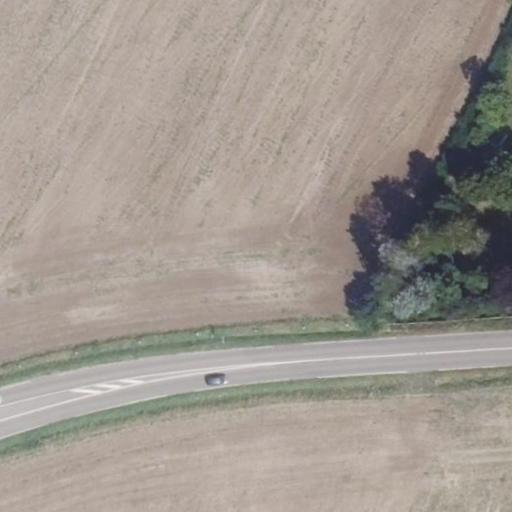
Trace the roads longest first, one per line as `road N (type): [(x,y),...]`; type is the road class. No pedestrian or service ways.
road 1 (secondary): [(0,429),(130,393),(402,354)]
road 2 (secondary): [(402,354),(141,367),(0,396)]
